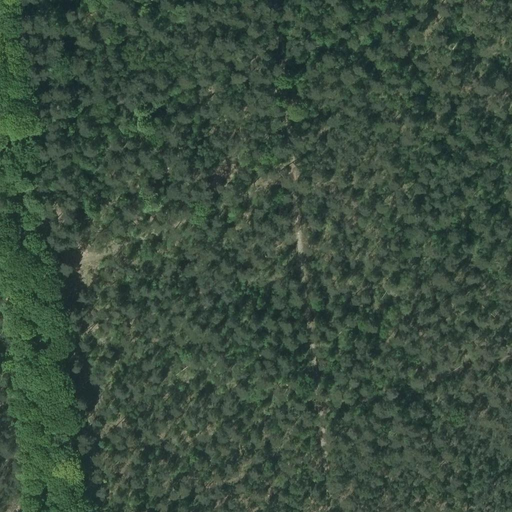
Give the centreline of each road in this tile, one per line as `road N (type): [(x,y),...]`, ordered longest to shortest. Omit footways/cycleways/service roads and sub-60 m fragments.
road 1 (track): [(329,511),(284,110)]
road 2 (track): [(23,219),(57,511)]
road 3 (track): [(31,277),(291,180)]
road 4 (track): [(23,212),(0,0)]
